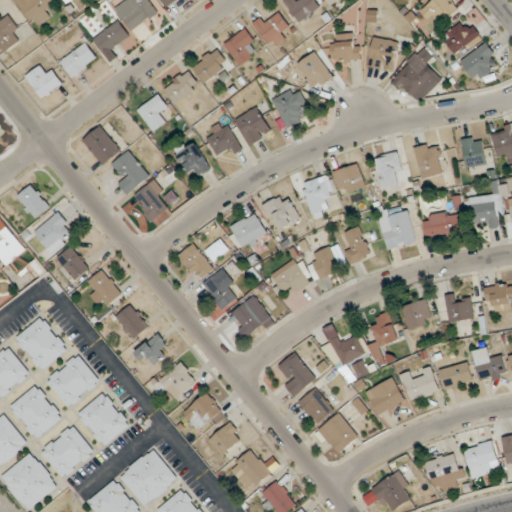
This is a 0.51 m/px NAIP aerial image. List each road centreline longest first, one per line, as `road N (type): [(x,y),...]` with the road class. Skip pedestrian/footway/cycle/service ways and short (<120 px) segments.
road 1 (residential): [(347,511),(0,85)]
road 2 (residential): [(142,259),(286,161),(373,128),(511,96)]
road 3 (residential): [(238,376),(296,329),(378,286),(511,253)]
road 4 (residential): [(232,0),(0,177)]
road 5 (residential): [(328,487),(410,435),(511,406)]
